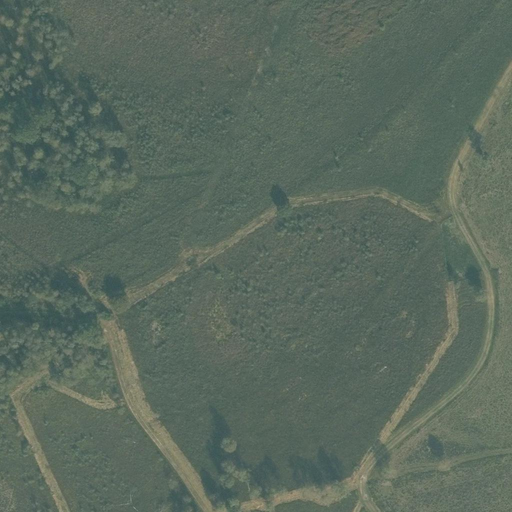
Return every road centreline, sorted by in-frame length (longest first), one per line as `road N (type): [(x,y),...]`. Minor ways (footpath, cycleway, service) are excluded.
road 1 (track): [(377,511),(363,490),(368,464),(469,382),(484,355),(489,282),(445,186),(511,65)]
road 2 (track): [(0,309),(61,309),(102,323),(134,410),(207,511)]
